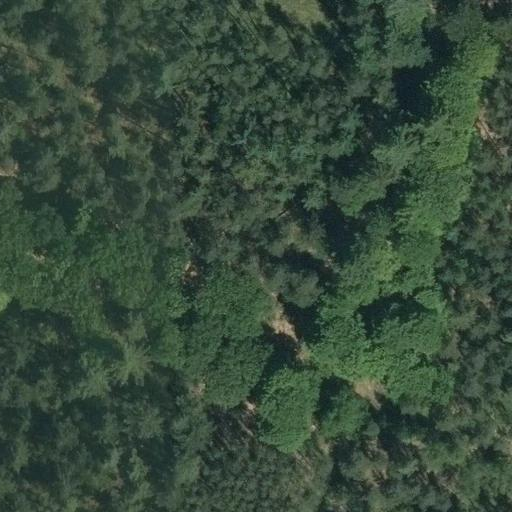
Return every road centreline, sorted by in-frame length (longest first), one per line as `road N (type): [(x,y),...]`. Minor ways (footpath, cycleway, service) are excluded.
road 1 (track): [(0,244),(367,391),(376,300),(442,0)]
road 2 (track): [(367,391),(511,451)]
